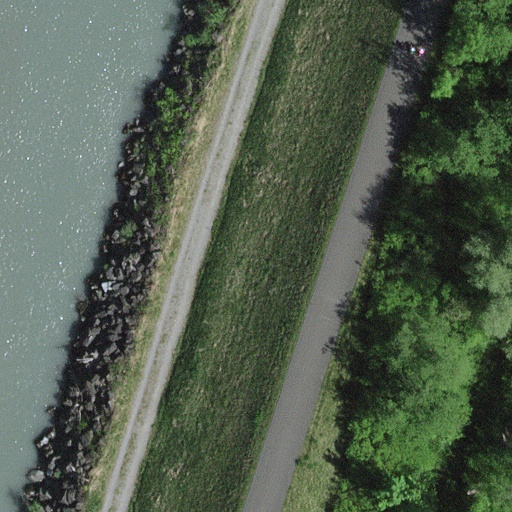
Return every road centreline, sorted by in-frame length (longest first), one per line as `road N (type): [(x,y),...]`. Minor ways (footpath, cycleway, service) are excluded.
road 1 (track): [(269,511),(436,0)]
road 2 (track): [(280,0),(123,511)]
road 3 (track): [(511,278),(432,511)]
